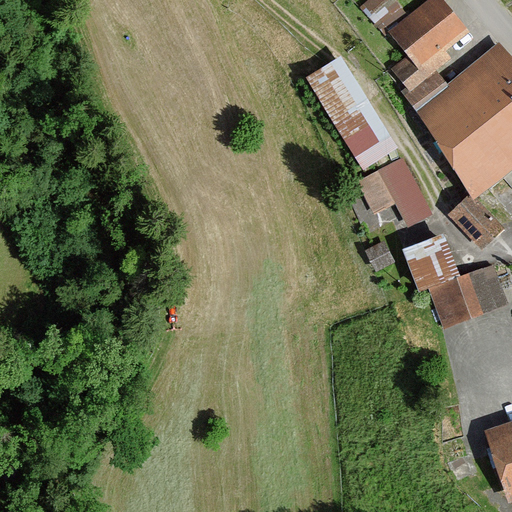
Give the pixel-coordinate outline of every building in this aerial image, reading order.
[(389,27),(409,3),(405,0),(366,0),(362,5),(389,27)] [(467,33),(440,0),(432,0),(386,38),(403,59),(389,70),(407,93),(450,58),(444,51),(467,33)] [(511,168),(511,63),(498,46),(407,118),(472,200),(511,168)] [(338,59),(302,82),(358,172),(395,149),(338,59)] [(403,160),(356,184),(373,217),(393,207),(403,225),(429,212),(403,160)] [(467,198),(446,220),(481,255),(503,232),(467,198)] [(440,237),(399,251),(415,297),(429,292),(444,332),(508,309),(493,266),(456,279),(440,237)] [(511,422),(479,434),(503,507),(511,504),(511,422)]
